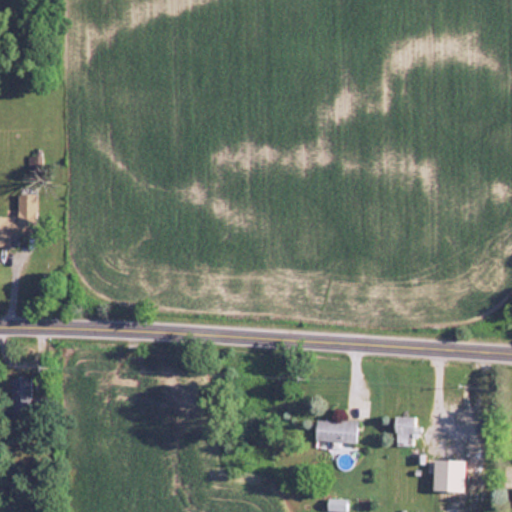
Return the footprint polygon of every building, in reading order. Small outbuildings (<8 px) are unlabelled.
[(34,234),(35,193),(18,193),(18,216),(0,215),(0,245),(8,246),(9,234),(34,234)] [(32,378),(12,378),(12,413),(32,413),(32,378)] [(415,445),(415,416),(396,416),(396,445),(415,445)] [(357,419),(316,419),(316,440),(357,440),(357,419)] [(465,490),(465,459),(433,459),(433,490),(465,490)]
